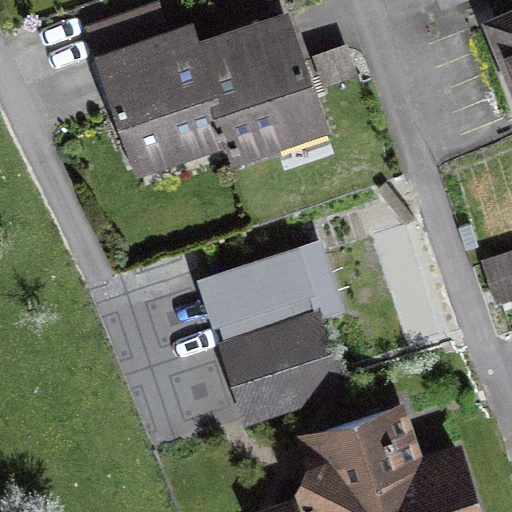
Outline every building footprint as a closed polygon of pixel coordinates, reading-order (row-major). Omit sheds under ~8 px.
[(511,18),(486,29),(511,94),(511,18)] [(287,19),(197,49),(228,140),(234,160),(324,130),(287,19)] [(191,31),(99,61),(135,170),(228,140),(197,49),(191,31)] [(347,51),(320,59),(329,89),(355,82),(347,51)] [(511,254),(478,264),(490,304),(511,297),(511,254)] [(315,321),(223,353),(247,420),(338,389),(315,321)] [(397,415),(303,445),(321,499),(280,511),(477,511),(453,436),(409,450),(397,415)]
